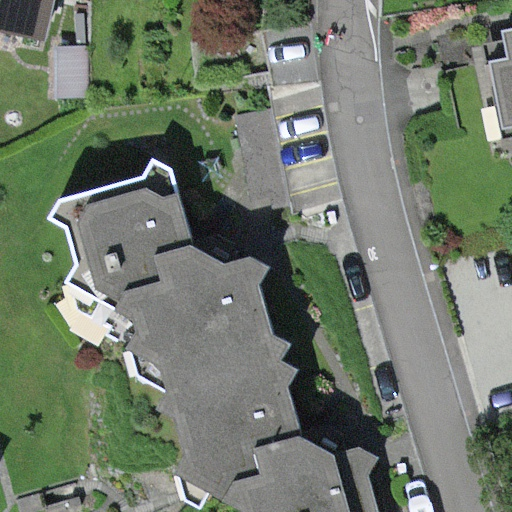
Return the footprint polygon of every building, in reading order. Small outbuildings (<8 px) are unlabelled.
[(0,0),(0,24),(41,33),(48,0),(0,0)] [(509,58),(486,62),(495,108),(511,104),(511,29),(504,31),(509,58)] [(86,48),(58,48),(58,97),(87,96),(86,48)] [(238,116),(252,200),(286,194),(272,110),(238,116)] [(154,158),(143,177),(60,201),(50,218),(67,229),(78,263),(66,283),(133,321),(154,395),(282,361),(291,344),(274,335),(260,284),(270,266),(252,257),(238,260),(236,253),(234,245),(216,233),(192,240),(175,168),(154,158)] [(297,370),(282,361),(154,395),(158,409),(175,418),(189,461),(200,458),(210,492),(242,510),(242,511),(378,511),(368,476),(378,458),(358,448),(346,451),(345,443),(344,435),(323,423),(301,429),(287,387),(297,370)]
